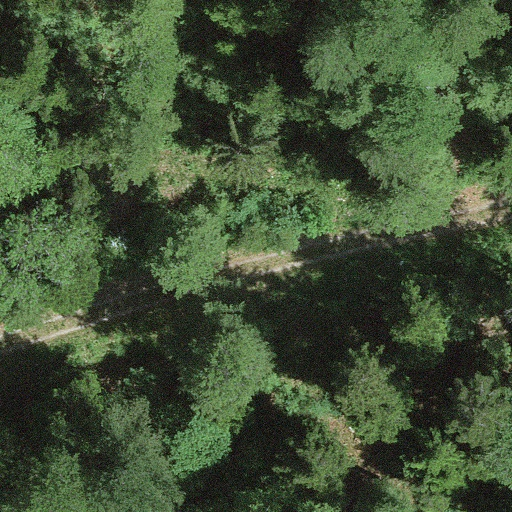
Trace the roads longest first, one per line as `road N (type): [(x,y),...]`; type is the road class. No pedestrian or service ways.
road 1 (track): [(511,214),(424,230),(0,350)]
road 2 (track): [(424,230),(233,168),(0,150)]
